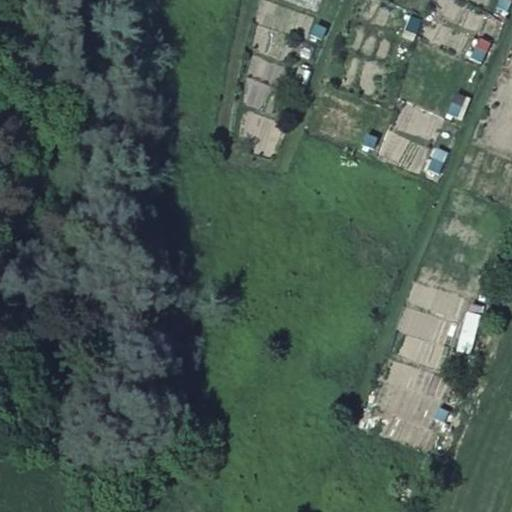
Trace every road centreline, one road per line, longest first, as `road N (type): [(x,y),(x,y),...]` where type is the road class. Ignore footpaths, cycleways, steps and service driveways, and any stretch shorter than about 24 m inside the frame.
road 1 (track): [(511,19),(343,433)]
road 2 (track): [(249,0),(219,153),(223,163),(264,177),(280,163),(349,0)]
